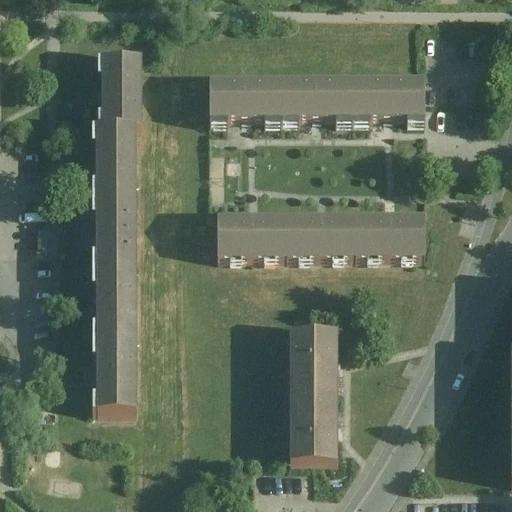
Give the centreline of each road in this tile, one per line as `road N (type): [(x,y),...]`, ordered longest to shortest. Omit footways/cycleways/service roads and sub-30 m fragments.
road 1 (residential): [(511,253),(373,511)]
road 2 (residential): [(0,406),(28,350),(30,267)]
